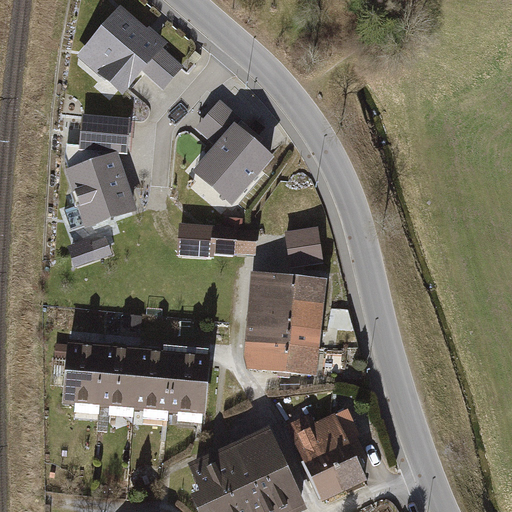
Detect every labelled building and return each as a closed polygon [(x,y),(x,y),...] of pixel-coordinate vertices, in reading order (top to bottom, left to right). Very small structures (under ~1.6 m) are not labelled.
[(120,7),(79,57),(124,93),(142,71),(161,47),(165,43),(120,7)] [(184,67),(161,47),(142,71),(164,90),(184,67)] [(195,51),(189,60),(195,65),(202,57),(195,51)] [(196,131),(215,147),(236,123),(240,119),(220,102),(196,131)] [(130,119),(83,115),(80,149),(119,153),(127,153),(130,119)] [(275,157),(236,123),(215,147),(191,173),(230,208),(275,157)] [(69,169),(65,170),(85,230),(138,211),(119,153),(80,149),(67,148),(65,159),(69,169)] [(225,218),(224,228),(239,229),(239,231),(243,231),(244,220),(225,218)] [(237,253),(256,255),(258,232),(243,231),(239,231),(239,229),(224,228),(213,227),(211,254),(236,256),(237,253)] [(87,239),(66,247),(75,269),(112,255),(106,240),(90,246),(87,239)] [(328,280),(252,272),(249,297),(325,305),(328,280)] [(325,305),(249,297),(247,321),(322,329),(325,305)] [(143,317),(128,315),(127,327),(142,328),(143,317)] [(322,329),(247,321),(244,342),(320,349),(322,329)] [(320,349),(244,342),(243,357),(250,371),(318,377),(320,349)] [(68,360),(69,346),(56,345),(55,359),(68,360)] [(63,404),(102,408),(108,350),(69,346),(68,360),(63,404)] [(102,408),(138,411),(144,353),(108,350),(102,408)] [(138,411),(206,417),(211,360),(144,353),(138,411)] [(348,409),(315,424),(348,493),(369,483),(357,457),(366,453),(359,438),(361,436),(348,409)] [(325,505),(348,493),(315,424),(311,416),(288,427),(325,505)] [(271,428),(235,444),(254,484),(289,467),(271,428)] [(304,511),(309,510),(289,467),(254,484),(235,444),(189,465),(202,493),(193,497),(199,511),(304,511)]
